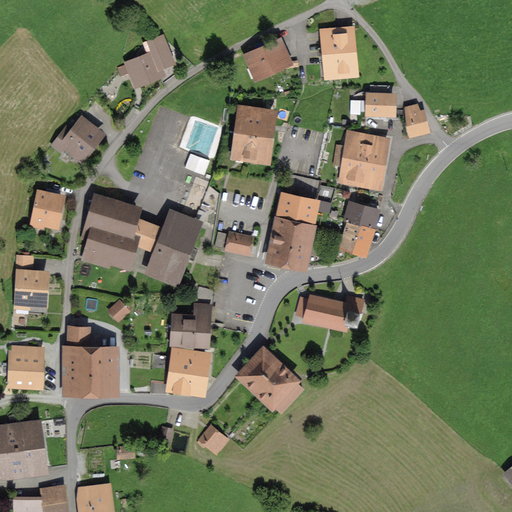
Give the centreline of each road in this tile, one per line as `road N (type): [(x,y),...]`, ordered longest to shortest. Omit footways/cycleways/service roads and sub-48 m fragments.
road 1 (residential): [(452,150),(379,43),(339,5),(183,75),(129,129),(77,214),(57,398),(79,404)]
road 2 (unclassified): [(452,150),(379,254),(280,285),(208,402),(79,404)]
